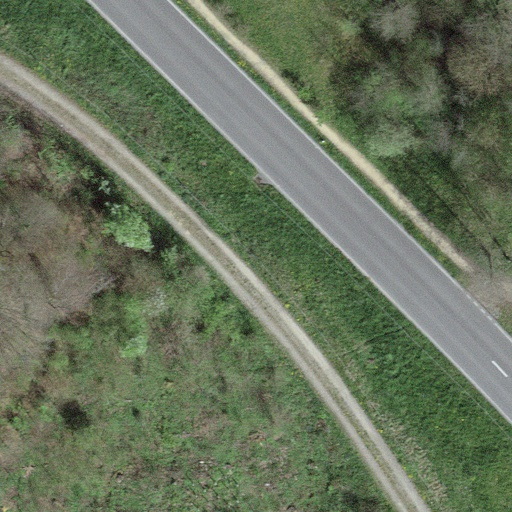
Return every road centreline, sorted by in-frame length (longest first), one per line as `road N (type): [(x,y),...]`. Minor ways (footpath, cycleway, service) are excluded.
road 1 (track): [(0,66),(160,195),(253,290),(333,388),(417,511)]
road 2 (secondary): [(114,0),(511,380)]
